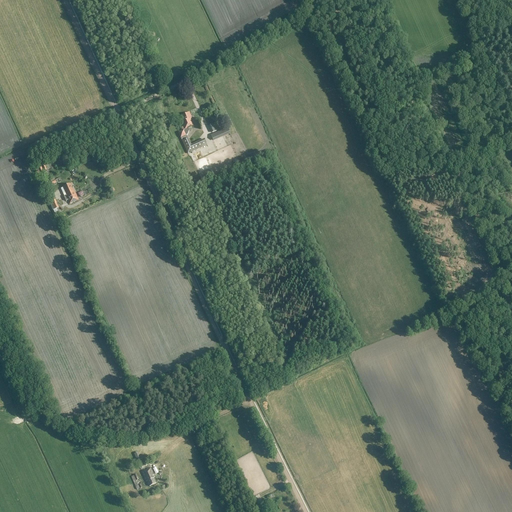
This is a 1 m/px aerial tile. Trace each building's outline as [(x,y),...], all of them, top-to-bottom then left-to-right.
[(183,127),(177,130),(189,154),(207,145),(204,139),(191,145),(188,139),(186,135),(187,135),(189,130),(188,129),(193,126),(190,118),(191,117),(189,113),(183,115),(185,119),(180,121),(183,127)] [(211,135),(213,141),(230,134),(227,128),(211,135)] [(63,188),(61,189),(62,192),(64,197),(66,196),(69,204),(78,200),(75,192),(74,192),(73,190),(72,190),(71,187),(72,186),(71,184),(63,188)] [(58,208),(52,194),(48,196),(52,205),(51,206),(53,211),(53,210),(56,218),(59,217),(57,212),(58,212),(56,209),(58,208)] [(134,455),(137,461),(142,459),(141,455),(139,456),(138,453),(134,455)] [(152,476),(153,475),(150,468),(141,472),(146,482),(147,481),(149,487),(156,484),(152,476)] [(137,490),(142,488),(136,475),(131,477),(137,490)] [(266,511),(267,511),(261,500),(256,502),(261,511),(266,511)]
